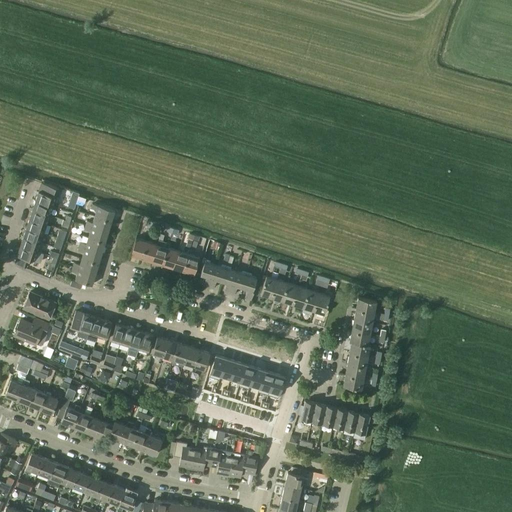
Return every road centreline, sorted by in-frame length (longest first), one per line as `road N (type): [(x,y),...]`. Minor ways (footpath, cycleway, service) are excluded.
road 1 (residential): [(258,502),(307,340),(169,295),(120,296)]
road 2 (residential): [(258,502),(149,481),(0,420)]
road 3 (residential): [(207,338),(82,296)]
